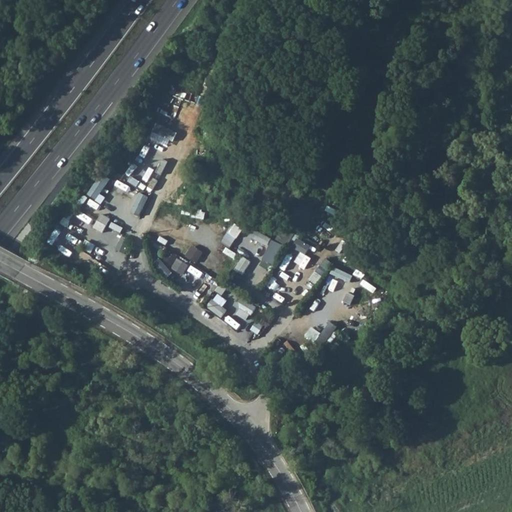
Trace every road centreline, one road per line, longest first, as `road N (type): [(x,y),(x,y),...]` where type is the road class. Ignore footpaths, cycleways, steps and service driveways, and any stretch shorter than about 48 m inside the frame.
road 1 (unclassified): [(247,429),(269,401),(267,367),(134,279),(130,265),(181,148)]
road 2 (tertiary): [(0,259),(182,366),(247,429)]
road 3 (trunk): [(0,229),(177,0)]
road 4 (trunk): [(139,0),(0,180)]
